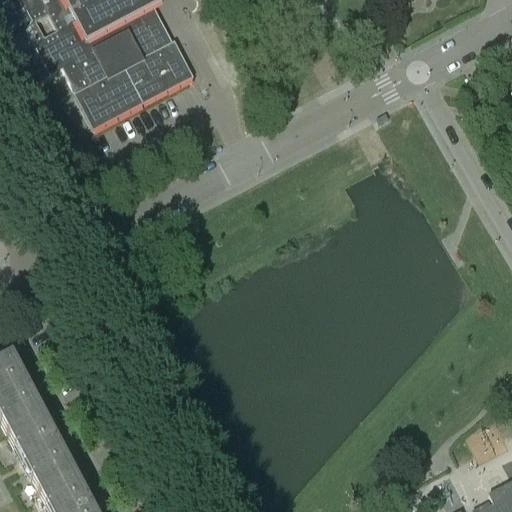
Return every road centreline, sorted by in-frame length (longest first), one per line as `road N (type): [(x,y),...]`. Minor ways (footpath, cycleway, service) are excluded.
road 1 (residential): [(35,276),(417,72)]
road 2 (residential): [(160,511),(35,276)]
road 3 (residential): [(511,232),(417,72)]
